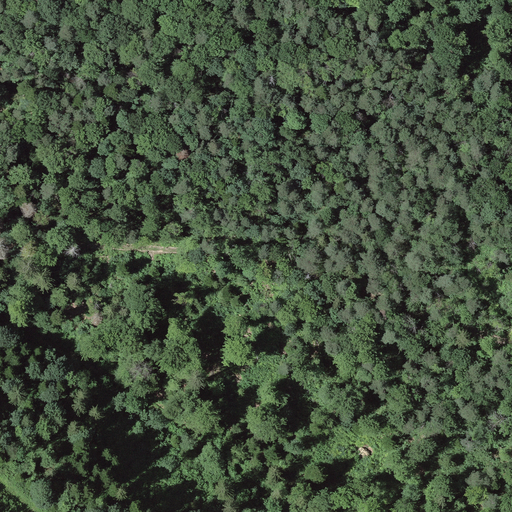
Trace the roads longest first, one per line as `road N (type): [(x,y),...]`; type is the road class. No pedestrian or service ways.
road 1 (track): [(0,246),(278,262),(511,342)]
road 2 (track): [(0,319),(135,389),(233,461),(283,511)]
